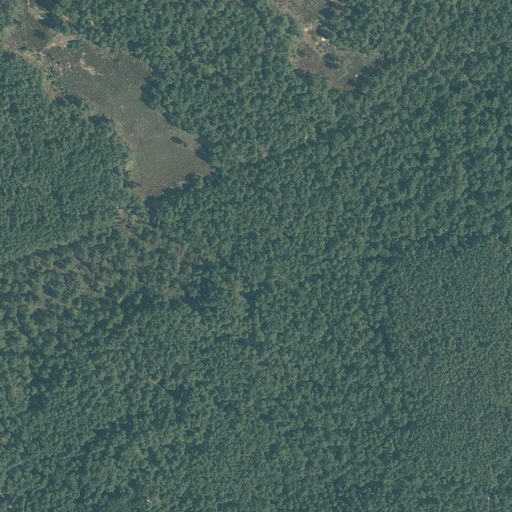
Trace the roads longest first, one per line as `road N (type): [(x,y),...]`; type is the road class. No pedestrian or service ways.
road 1 (track): [(370,324),(150,207),(373,120),(440,42)]
road 2 (track): [(14,511),(31,485),(155,382),(196,378),(266,405),(347,355),(370,324)]
road 3 (track): [(370,324),(453,331),(494,479),(485,511)]
